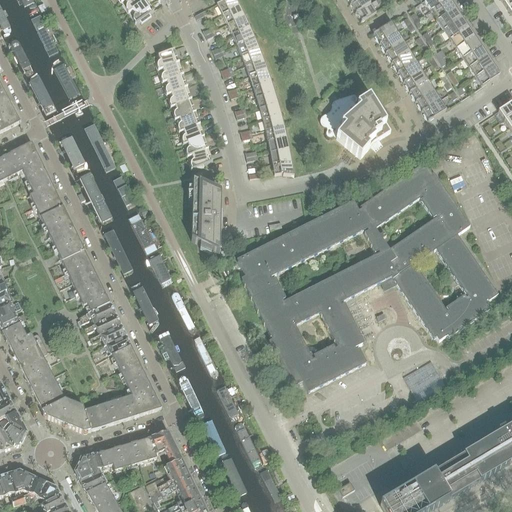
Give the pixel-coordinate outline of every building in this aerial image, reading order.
[(126,0),(120,4),(127,14),(128,15),(127,15),(146,2),(143,4),(140,0),(126,0)] [(221,17),(238,8),(236,4),(234,0),(224,0),(223,1),(224,2),(216,7),(221,17)] [(359,0),(349,7),(350,6),(355,14),(354,15),(370,5),(367,1),(369,0),(359,0)] [(427,0),(423,3),(423,4),(430,13),(445,2),(444,0),(427,0)] [(511,0),(504,0),(500,3),(507,13),(511,9),(511,0)] [(430,13),(436,22),(451,12),(448,1),(445,2),(430,13)] [(127,15),(129,18),(135,27),(153,14),(153,13),(150,15),(147,10),(150,8),(146,3),(146,2),(127,15)] [(370,5),(354,15),(354,16),(355,15),(360,23),(359,24),(360,24),(376,14),(373,10),(378,6),(375,2),(370,5)] [(43,6),(38,9),(41,15),(46,12),(43,6)] [(238,8),(221,17),(226,27),(244,19),(241,14),(238,8)] [(451,12),(436,22),(442,32),(458,21),(454,10),(451,12)] [(0,12),(0,32),(4,40),(12,36),(0,12)] [(194,18),(196,22),(197,22),(196,22),(204,18),(202,14),(204,13),(204,14),(204,13),(194,18)] [(410,18),(417,30),(422,27),(414,15),(410,18)] [(42,17),(34,21),(52,58),(60,54),(42,17)] [(247,24),(244,19),(226,27),(231,37),(249,29),(247,24)] [(407,20),(403,23),(410,35),(415,32),(407,20)] [(460,20),(458,21),(442,32),(449,41),(464,31),(460,20)] [(379,46),(397,35),(390,25),(372,36),(372,37),(373,36),(376,40),(375,41),(378,46),(377,46),(378,47),(379,46)] [(236,48),(253,40),(249,29),(231,37),(236,48)] [(449,41),(455,51),(470,40),(467,29),(464,31),(449,41)] [(202,34),(206,42),(207,42),(207,41),(206,42),(206,41),(214,38),(210,31),(203,34),(203,33),(202,34)] [(422,37),(429,49),(434,46),(426,34),(422,37)] [(385,55),(386,56),(403,44),(397,35),(379,46),(382,50),(381,50),(384,55),(384,56),(385,55)] [(473,38),(470,40),(455,51),(461,60),(477,50),(473,38)] [(427,51),(419,39),(415,42),(422,54),(427,51)] [(15,40),(7,44),(25,79),(33,75),(15,40)] [(253,40),(236,48),(240,58),(258,51),(256,46),(253,40)] [(390,66),(391,65),(409,54),(403,44),(386,56),(388,59),(387,60),(390,65),(390,66)] [(461,60),(468,70),(483,59),(479,48),(477,50),(461,60)] [(211,53),(215,62),(216,61),(215,61),(223,58),(219,50),(212,54),(212,53),(211,53)] [(260,57),(258,51),(240,58),(244,68),(262,62),(260,57)] [(153,60),(154,64),(158,72),(157,72),(157,73),(179,64),(178,64),(175,65),(173,60),(176,59),(174,53),(174,52),(153,60)] [(396,76),(398,75),(415,63),(409,54),(391,65),(394,69),(393,70),(396,75),(396,76)] [(434,57),(441,69),(446,66),(438,54),(434,57)] [(468,70),(474,79),(490,69),(486,57),(483,59),(468,70)] [(63,58),(56,62),(72,99),(79,95),(63,58)] [(439,70),(431,59),(427,61),(434,73),(439,70)] [(248,79),(266,72),(265,68),(262,62),(244,68),(248,79)] [(402,85),(404,84),(421,73),(415,63),(398,75),(400,79),(399,79),(402,84),(402,85)] [(179,65),(179,64),(157,73),(162,84),(161,85),(183,77),(183,76),(179,77),(177,72),(181,71),(178,65),(179,65)] [(492,67),(490,69),(474,79),(481,89),(496,79),(492,67)] [(220,73),(223,82),(224,81),(223,81),(231,78),(228,71),(220,74),(220,73)] [(266,72),(248,79),(252,90),(270,83),(269,79),(266,72)] [(408,95),(410,94),(427,83),(421,73),(404,84),(406,88),(405,89),(408,94),(408,95)] [(446,76),(453,88),(458,85),(451,73),(446,76)] [(183,77),(161,85),(166,97),(165,97),(166,97),(187,89),(184,90),(182,85),(185,84),(182,77),(183,77)] [(37,78),(27,84),(44,117),(55,112),(37,78)] [(451,90),(443,78),(439,81),(446,93),(451,90)] [(272,90),(270,83),(252,90),(255,100),(274,95),(272,90)] [(414,105),(416,104),(433,93),(427,83),(410,94),(412,98),(411,99),(414,104),(414,105)] [(187,89),(166,97),(170,109),(170,110),(191,101),(188,102),(186,97),(189,96),(186,90),(187,89)] [(456,92),(459,98),(464,95),(460,89),(456,92)] [(227,93),(230,102),(231,102),(230,102),(230,101),(238,99),(235,91),(228,94),(227,93),(228,93),(227,93)] [(420,114),(422,113),(439,102),(433,93),(416,104),(418,108),(417,108),(420,113),(420,114)] [(457,99),(453,93),(449,96),(452,102),(457,99)] [(259,111),(277,106),(274,95),(255,100),(259,111)] [(326,140),(327,141),(328,141),(330,141),(331,141),(332,141),(333,140),(334,139),(336,141),(335,141),(360,161),(373,146),(390,135),(369,101),(356,108),(355,107),(356,106),(357,105),(358,104),(358,103),(358,102),(359,102),(359,101),(359,100),(358,99),(358,98),(357,97),(356,96),(355,95),(353,95),(352,95),(350,96),(343,99),(340,100),(337,102),(334,104),(333,104),(332,105),(331,106),(331,107),(331,108),(331,109),(331,110),(331,111),(330,112),(330,113),(329,114),(328,115),(327,115),(326,116),(324,117),(323,118),(321,119),(321,120),(320,120),(320,121),(320,122),(320,123),(320,124),(320,125),(320,126),(320,127),(321,127),(321,128),(322,128),(323,129),(324,129),(325,130),(325,131),(324,132),(324,133),(323,135),(323,136),(324,137),(324,138),(324,139),(325,140),(326,140)] [(7,99),(0,101),(0,131),(1,134),(18,126),(19,125),(19,124),(19,123),(19,122),(18,121),(7,99)] [(191,101),(170,110),(174,121),(174,122),(195,114),(192,115),(190,109),(193,108),(191,102),(191,101)] [(445,112),(439,102),(422,113),(424,117),(423,118),(427,123),(426,123),(426,124),(445,112)] [(511,103),(497,113),(503,122),(511,116),(511,103)] [(277,106),(259,111),(262,122),(280,117),(277,106)] [(234,114),(236,122),(237,122),(236,122),(244,120),(242,112),(234,114)] [(195,114),(174,122),(178,134),(199,126),(196,127),(194,122),(197,121),(195,114)] [(511,116),(503,122),(508,130),(511,127),(511,116)] [(283,128),(280,117),(262,122),(265,133),(283,128)] [(199,127),(199,126),(178,134),(183,146),(182,146),(182,147),(203,139),(203,138),(200,139),(198,134),(201,133),(199,127)] [(283,128),(265,133),(267,144),(286,140),(283,128)] [(240,134),(242,143),(250,141),(248,133),(240,135),(240,134)] [(65,135),(58,139),(75,175),(83,171),(65,135)] [(182,147),(183,150),(187,159),(186,159),(208,151),(204,152),(202,147),(206,145),(203,139),(204,139),(203,139),(182,147)] [(286,140),(267,144),(269,155),(288,151),(287,146),(286,140)] [(21,174),(40,163),(32,148),(32,147),(31,147),(30,146),(29,147),(28,147),(8,157),(18,176),(21,174)] [(108,146),(102,149),(113,173),(119,170),(108,146)] [(186,159),(191,170),(191,172),(212,164),(212,163),(209,164),(207,159),(210,158),(207,152),(208,151),(186,159)] [(291,163),(288,151),(269,155),(272,166),(291,163)] [(244,155),(246,164),(247,164),(246,164),(254,162),(253,154),(245,156),(245,155),(244,155)] [(0,161),(0,185),(18,176),(8,157),(0,161)] [(105,298),(45,174),(40,163),(21,174),(32,196),(29,198),(39,221),(61,265),(82,309),(86,307),(88,311),(90,315),(109,306),(107,302),(105,298)] [(272,166),(274,178),(282,176),(282,178),(293,179),(292,169),(291,163),(272,166)] [(497,299),(456,238),(470,229),(434,176),(431,178),(426,170),(421,173),(419,170),(359,211),(358,212),(356,209),(353,201),(233,262),(242,280),(238,282),(268,342),(265,344),(290,393),(300,388),(306,399),(367,368),(359,351),(365,348),(345,306),(380,288),(387,284),(392,282),(396,289),(433,342),(436,340),(438,344),(447,338),(448,340),(490,312),(485,304),(487,303),(488,305),(497,299)] [(89,172),(78,178),(102,227),(114,221),(89,172)] [(121,176),(114,180),(131,213),(138,210),(121,176)] [(193,183),(191,230),(191,243),(219,256),(220,196),(193,183)] [(140,213),(143,218),(148,215),(145,210),(140,213)] [(141,216),(130,222),(148,256),(159,250),(141,216)] [(111,227),(101,232),(122,276),(132,271),(111,227)] [(162,256),(152,261),(166,289),(176,284),(162,256)] [(138,282),(128,286),(148,326),(157,321),(138,282)] [(387,284),(380,288),(384,295),(391,291),(396,289),(392,282),(387,284)] [(180,291),(172,295),(193,337),(200,333),(180,291)] [(0,309),(10,305),(5,294),(0,296),(0,309)] [(0,321),(14,315),(10,305),(0,309),(0,321)] [(94,328),(115,318),(109,306),(90,315),(78,321),(81,327),(91,322),(94,328)] [(17,320),(14,315),(0,321),(0,331),(1,334),(19,325),(26,322),(24,317),(17,320)] [(378,323),(385,320),(383,315),(376,319),(378,323)] [(96,333),(99,338),(120,328),(115,318),(94,328),(85,333),(87,338),(96,333)] [(36,337),(27,341),(26,338),(24,335),(19,325),(1,334),(6,344),(8,347),(9,350),(18,367),(30,390),(42,413),(64,402),(52,379),(42,359),(46,356),(47,354),(38,337),(36,337)] [(104,349),(125,339),(120,328),(99,338),(90,343),(92,348),(101,343),(104,349)] [(202,338),(196,341),(215,381),(221,379),(202,338)] [(110,358),(111,358),(130,348),(125,339),(104,349),(100,351),(102,355),(107,352),(110,358)] [(165,339),(157,342),(173,375),(181,371),(165,339)] [(131,398),(128,399),(104,407),(83,413),(80,414),(90,434),(114,426),(137,419),(158,412),(159,412),(159,411),(160,411),(160,410),(160,409),(159,408),(152,392),(130,348),(111,358),(111,359),(107,361),(110,366),(114,364),(131,398)] [(431,364),(404,380),(413,396),(418,405),(446,389),(437,375),(435,372),(431,364)] [(185,376),(177,380),(198,423),(207,418),(185,376)] [(224,383),(217,387),(235,423),(242,419),(224,383)] [(0,387),(0,408),(9,404),(1,388),(0,387)] [(80,414),(83,413),(64,402),(42,413),(45,420),(83,436),(90,434),(80,414)] [(0,421),(14,413),(9,404),(0,408),(0,421)] [(26,437),(26,435),(14,413),(0,421),(0,428),(0,429),(7,425),(8,426),(26,437)] [(387,452),(421,432),(415,421),(381,442),(387,452)] [(242,422),(233,426),(256,472),(265,467),(242,422)] [(211,423),(201,428),(215,460),(226,455),(211,423)] [(26,437),(8,426),(8,427),(11,429),(8,432),(22,445),(26,437)] [(425,476),(427,479),(379,508),(381,511),(432,511),(511,464),(511,427),(505,432),(503,430),(498,433),(499,436),(432,476),(431,473),(425,476)] [(0,430),(0,449),(2,453),(12,450),(4,436),(1,430),(0,430)] [(8,432),(4,436),(12,450),(20,448),(22,445),(8,432)] [(164,436),(150,441),(158,457),(165,454),(173,470),(181,466),(167,437),(164,436)] [(159,461),(158,457),(150,441),(133,446),(139,467),(159,461)] [(133,446),(115,451),(121,472),(139,467),(133,446)] [(97,457),(101,471),(102,473),(106,472),(107,477),(121,472),(115,451),(97,457)] [(261,453),(265,460),(270,457),(267,451),(261,453)] [(97,457),(87,459),(94,479),(94,480),(100,478),(98,472),(101,471),(97,457)] [(80,461),(76,471),(94,479),(87,459),(80,460),(80,461)] [(225,459),(218,463),(236,500),(243,497),(225,459)] [(80,485),(94,479),(76,471),(75,473),(74,473),(74,474),(80,485)] [(269,471),(261,475),(274,506),(283,503),(269,471)] [(189,481),(184,472),(169,479),(172,483),(157,491),(155,488),(161,485),(159,482),(145,489),(151,500),(180,486),(179,484),(181,483),(182,486),(185,485),(184,484),(189,481)] [(7,477),(14,496),(22,493),(19,473),(7,477)] [(34,480),(19,473),(22,493),(27,495),(34,480)] [(7,477),(0,479),(0,492),(3,499),(14,496),(7,477)] [(107,493),(100,478),(94,480),(94,479),(80,485),(85,495),(89,501),(107,493)] [(37,500),(45,485),(34,480),(27,495),(37,500)] [(177,494),(179,499),(194,492),(189,481),(184,484),(185,485),(182,486),(181,483),(179,484),(180,486),(151,500),(153,505),(157,503),(162,500),(162,501),(177,494)] [(56,490),(45,485),(37,500),(45,504),(59,497),(56,490)] [(350,485),(338,492),(342,500),(354,492),(350,485)] [(153,511),(142,489),(128,495),(136,511),(153,511)] [(199,502),(194,492),(179,499),(182,505),(167,511),(179,511),(190,507),(189,506),(191,505),(193,507),(195,506),(194,505),(199,502)] [(89,501),(95,511),(108,511),(116,509),(107,493),(89,501)] [(286,497),(289,504),(295,501),(292,495),(286,497)] [(44,511),(51,511),(64,506),(59,497),(45,504),(41,505),(44,511)] [(25,506),(22,498),(10,502),(13,510),(25,506)] [(204,511),(199,502),(194,505),(195,506),(193,507),(191,505),(189,506),(190,507),(179,511),(204,511)]
